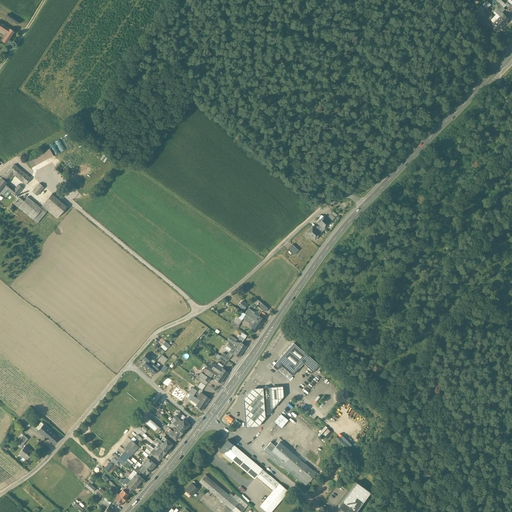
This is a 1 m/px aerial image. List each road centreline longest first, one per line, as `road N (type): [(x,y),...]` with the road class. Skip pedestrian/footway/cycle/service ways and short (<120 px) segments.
road 1 (unclassified): [(131,366),(162,332),(215,304),(332,201),(349,197),(364,207)]
road 2 (secondary): [(364,207),(210,421)]
road 3 (secondary): [(496,71),(364,207)]
road 4 (unclassified): [(0,499),(37,477),(131,366)]
road 5 (unclassified): [(321,511),(210,421)]
